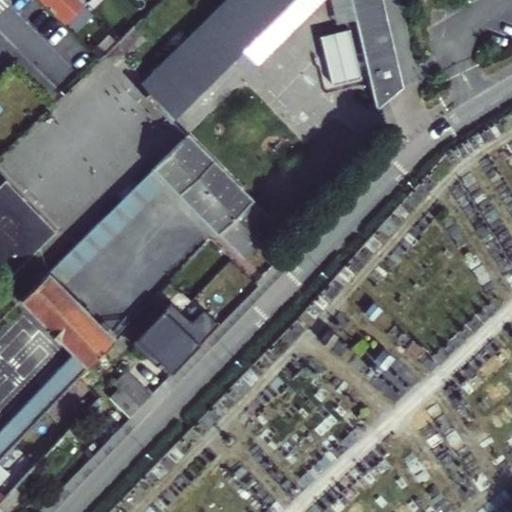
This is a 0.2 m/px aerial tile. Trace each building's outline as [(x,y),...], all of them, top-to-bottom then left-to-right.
[(36,0),(61,26),(87,0),(36,0)] [(285,0),(223,0),(161,63),(154,57),(137,73),(144,80),(136,87),(165,118),(285,0)] [(346,0),(377,109),(399,85),(379,0),(346,0)] [(131,27),(101,57),(113,69),(142,39),(131,27)] [(184,136),(151,169),(234,255),(269,219),(184,136)] [(54,233),(4,179),(0,183),(0,278),(5,283),(54,233)] [(104,212),(80,236),(86,242),(110,219),(104,212)] [(112,336),(43,269),(15,295),(85,364),(112,336)] [(187,324),(167,307),(134,340),(155,364),(185,334),(196,345),(214,323),(201,312),(187,324)] [(149,394),(123,370),(109,385),(108,395),(127,416),(149,394)] [(97,396),(78,375),(6,450),(24,470),(97,396)] [(24,470),(6,450),(0,456),(0,511),(8,511),(12,508),(3,492),(24,470)]
